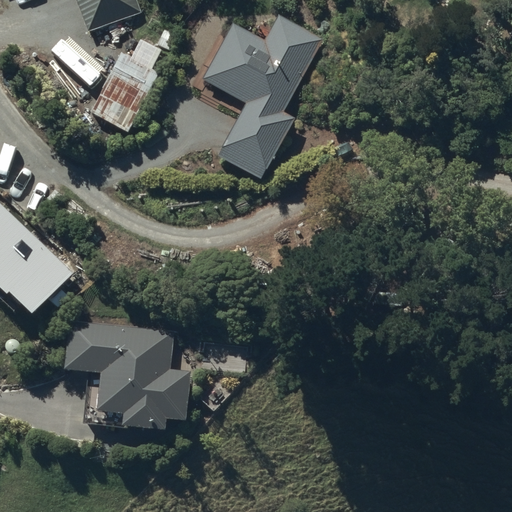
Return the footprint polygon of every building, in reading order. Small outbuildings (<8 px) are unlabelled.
[(74,0),(86,33),(142,13),(137,0),(74,0)] [(266,40),(232,23),(224,38),(218,35),(204,64),(210,68),(202,82),(245,104),(218,157),(262,180),(294,118),(286,114),(324,40),(278,16),(266,40)] [(122,52),(91,112),(128,132),(158,76),(153,74),(164,53),(139,40),(131,57),(122,52)] [(74,275),(0,202),(0,288),(8,297),(11,294),(33,316),(74,275)] [(174,331),(70,321),(65,372),(101,376),(98,413),(124,416),(122,428),(166,432),(167,421),(187,421),(192,372),(171,370),(174,331)]
